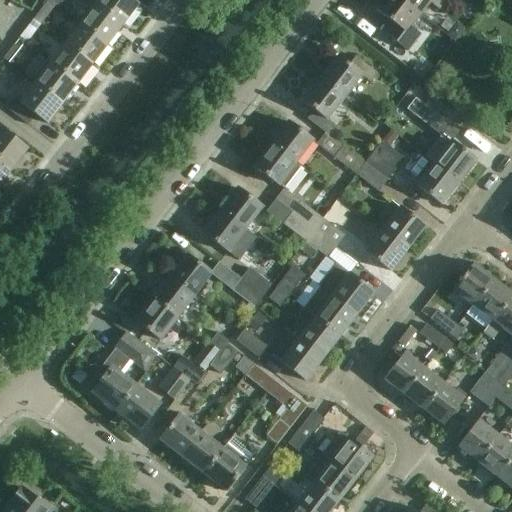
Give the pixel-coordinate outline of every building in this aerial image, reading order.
[(95,0),(93,4),(121,26),(137,5),(130,0),(95,0)] [(411,27),(421,15),(400,0),(380,0),(373,10),(392,24),(384,34),(408,52),(421,35),(411,27)] [(400,0),(421,15),(430,4),(440,11),(447,0),(400,0)] [(511,13),(511,11),(511,0),(501,0),(498,7),(511,13)] [(106,45),(121,26),(93,4),(78,23),(106,45)] [(33,21),(39,25),(51,11),(43,5),(36,15),(32,20),(33,21)] [(91,65),(106,45),(78,23),(63,43),(91,65)] [(455,23),(446,35),(454,41),(463,29),(455,23)] [(29,25),(17,39),(18,40),(24,45),(35,30),(29,25)] [(76,85),(91,65),(63,43),(48,63),(76,85)] [(9,64),(20,50),(15,46),(13,45),(2,59),(5,61),(9,64)] [(319,80),(343,99),(361,76),(370,83),(377,74),(355,57),(348,65),(337,57),(319,80)] [(61,104),(76,85),(48,63),(33,82),(34,83),(61,104)] [(327,120),(343,99),(319,80),(302,101),(313,110),(306,119),(329,136),(336,127),(327,120)] [(46,124),(61,104),(34,83),(33,82),(18,101),(13,97),(5,108),(28,125),(35,116),(46,124)] [(420,91),(415,98),(416,99),(418,101),(420,102),(425,95),(420,91)] [(415,98),(406,110),(428,127),(440,136),(441,137),(449,143),(450,142),(458,132),(455,130),(438,117),(438,116),(437,115),(420,102),(418,101),(416,99),(415,98)] [(270,145),(295,164),(312,141),(287,122),(270,145)] [(0,161),(11,170),(27,150),(0,129),(0,161)] [(364,164),(324,133),(316,145),(355,175),(364,164)] [(440,136),(424,157),(433,164),(458,183),(475,161),(450,142),(449,143),(441,137),(440,136)] [(364,164),(386,181),(403,159),(381,141),(364,164)] [(295,164),(270,145),(253,167),(278,186),(278,185),(286,191),(303,170),(295,164)] [(0,184),(11,170),(0,161),(0,184)] [(382,186),(386,181),(364,164),(355,175),(378,192),(382,186)] [(433,164),(416,186),(441,205),(458,183),(433,164)] [(219,212),(244,231),(262,207),(237,188),(219,212)] [(333,208),(345,218),(352,209),(339,200),(333,208)] [(299,202),(291,213),(313,230),(322,219),(300,202),(299,202)] [(382,230),(407,249),(424,227),(399,208),(382,230)] [(228,253),(244,231),(219,212),(202,234),(228,253)] [(291,213),(282,224),(304,241),(313,230),(291,213)] [(313,230),(336,247),(344,236),(322,219),(313,230)] [(313,230),(304,241),(305,242),(326,259),(336,247),(313,230)] [(389,271),(407,249),(382,230),(365,252),(389,271)] [(169,277),(194,297),(211,274),(186,254),(169,277)] [(333,265),(317,286),(319,288),(321,289),(330,297),(355,315),(373,293),(349,274),(348,274),(334,263),(333,265)] [(472,265),(451,291),(471,306),(491,280),(472,265)] [(275,289),(287,298),(295,287),(303,277),(292,267),(283,278),(275,289)] [(248,269),(240,281),(256,293),(262,297),(270,286),(248,269)] [(228,272),(221,282),(232,291),(240,281),(228,272)] [(177,319),(194,297),(169,277),(152,300),(177,319)] [(471,306),(465,314),(485,329),(490,322),(490,321),(493,318),(499,311),(511,295),(493,281),(491,280),(471,306)] [(240,281),(232,291),(254,307),(262,297),(256,293),(240,281)] [(355,315),(330,297),(319,288),(302,310),(314,318),(338,337),(355,315)] [(279,307),(287,298),(275,289),(268,299),(279,307)] [(485,329),(481,334),(482,335),(491,341),(500,329),(510,337),(511,334),(511,295),(499,311),(493,318),(490,321),(490,322),(485,329)] [(161,341),(177,319),(152,300),(135,321),(161,341)] [(450,336),(457,326),(436,310),(429,320),(450,336)] [(257,311),(245,326),(254,333),(266,318),(257,311)] [(297,340),(296,341),(321,360),(322,359),(338,337),(314,318),(297,340)] [(439,350),(447,340),(425,324),(418,334),(439,350)] [(409,326),(397,343),(403,348),(416,331),(409,326)] [(457,326),(450,336),(456,340),(463,331),(457,326)] [(260,355),(266,347),(244,330),(235,341),(257,358),(260,355)] [(216,333),(209,343),(219,352),(224,345),(226,344),(226,343),(227,342),(216,333)] [(125,334),(114,348),(115,349),(133,363),(143,371),(155,356),(144,348),(125,334)] [(287,334),(271,354),(280,362),(305,381),(321,360),(296,341),(287,334)] [(447,340),(439,350),(445,354),(452,345),(447,340)] [(209,365),(209,366),(220,375),(237,352),(226,344),(224,345),(219,352),(209,365)] [(509,361),(511,356),(511,355),(511,356),(511,355),(511,347),(506,344),(484,373),(494,380),(509,361)] [(404,396),(424,370),(403,354),(405,351),(398,346),(393,353),(399,358),(382,379),(404,396)] [(475,363),(480,357),(479,350),(473,346),(466,355),(475,363)] [(115,349),(104,363),(111,368),(122,376),(133,363),(115,349)] [(430,350),(424,358),(428,362),(435,354),(430,350)] [(172,369),(189,381),(196,385),(204,374),(181,356),(172,367),(173,368),(172,369)] [(494,380),(502,387),(511,374),(511,356),(509,361),(494,380)] [(243,357),(234,368),(243,375),(252,364),(243,357)] [(252,364),(243,375),(244,376),(255,384),(264,373),(252,365),(252,364)] [(115,411),(134,386),(122,376),(111,368),(92,394),(115,411)] [(174,401),(189,381),(172,369),(157,388),(174,401)] [(409,388),(404,396),(422,410),(442,385),(443,384),(424,370),(409,388)] [(478,401),(494,380),(484,373),(468,393),(478,401)] [(486,407),(502,387),(494,380),(478,401),(486,407)] [(275,382),(266,393),(286,409),(277,420),(289,429),(306,407),(303,404),(294,397),(275,382)] [(442,385),(422,410),(423,411),(443,426),(463,400),(466,396),(457,389),(454,393),(443,385),(443,384),(442,385)] [(134,386),(115,411),(139,430),(159,404),(134,386)] [(313,412),(296,434),(307,442),(308,441),(313,435),(324,421),(322,419),(313,412)] [(181,457),(200,432),(179,415),(159,440),(181,457)] [(477,421),(456,447),(477,462),(497,436),(477,421)] [(364,428),(353,443),(360,448),(371,434),(364,428)] [(203,474),(222,449),(200,432),(181,457),(203,474)] [(329,462),(354,481),(372,458),(360,448),(353,443),(339,432),(322,454),(330,461),(329,462)] [(295,435),(287,444),(298,453),(306,443),(307,442),(296,434),(295,435)] [(511,448),(497,436),(477,462),(497,478),(511,458),(511,448)] [(222,449),(203,474),(226,491),(245,466),(248,462),(246,460),(250,455),(243,450),(244,448),(231,438),(226,445),(226,444),(222,449)] [(511,458),(497,478),(511,489),(511,458)] [(304,476),(304,477),(312,483),(337,503),(354,481),(329,462),(321,472),(312,466),(304,476)] [(261,479),(271,488),(280,476),(270,468),(261,479)] [(255,508),(271,488),(261,479),(245,500),(255,508)] [(302,511),(330,511),(337,503),(312,483),(295,506),(302,511)] [(42,501),(40,504),(19,488),(7,505),(15,511),(51,511),(50,511),(52,509),(42,501)]
